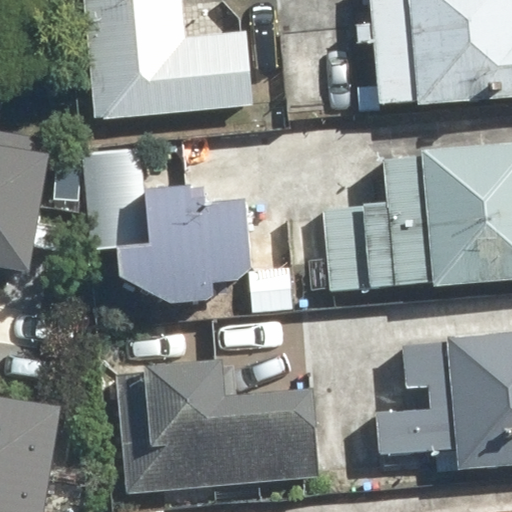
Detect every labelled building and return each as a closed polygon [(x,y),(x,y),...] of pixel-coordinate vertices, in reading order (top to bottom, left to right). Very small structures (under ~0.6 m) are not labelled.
[(170,0),(77,0),(89,120),(245,105),(238,28),(174,34),(170,0)] [(511,0),(358,0),(369,112),(511,98),(511,0)] [(342,20),(266,27),(274,113),(350,106),(342,20)] [(375,201),(356,202),(363,288),(511,276),(511,142),(371,154),(375,201)] [(0,144),(0,271),(6,272),(16,145),(0,144)] [(186,182),(140,187),(142,243),(106,245),(107,274),(167,303),(213,300),(213,282),(236,280),(250,266),(244,201),(209,204),(210,221),(189,222),(186,182)] [(347,204),(311,207),(317,290),(354,287),(347,204)] [(511,332),(392,341),(396,387),(419,385),(420,404),(366,409),(369,453),(448,447),(450,467),(511,462),(511,332)] [(221,365),(107,373),(115,489),(310,475),(303,390),(223,396),(221,365)] [(0,397),(0,511),(41,511),(44,399),(0,397)]
